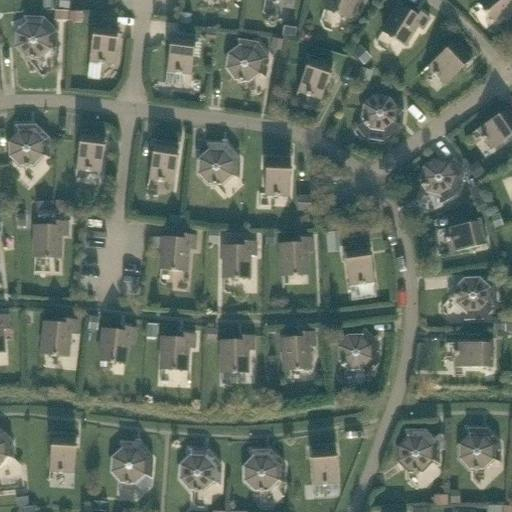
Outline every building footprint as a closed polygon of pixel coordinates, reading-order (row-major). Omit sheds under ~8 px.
[(43,0),(44,8),(54,8),(53,0),(43,0)] [(327,0),(324,10),(331,13),(331,14),(337,16),(337,15),(348,19),(355,0),(327,0)] [(511,0),(475,0),(481,6),(480,7),(486,15),(487,14),(494,23),(511,8),(511,0)] [(417,18),(411,14),(399,6),(382,32),(389,37),(389,38),(394,41),(394,40),(404,46),(416,27),(422,30),(429,19),(420,13),(417,18)] [(57,33),(44,18),(24,17),(24,18),(26,25),(17,34),(16,48),(25,57),(30,58),(30,60),(34,60),(34,58),(38,58),(48,49),(55,52),(56,52),(57,33)] [(114,65),(118,28),(92,25),(91,35),(93,36),(89,62),(98,63),(98,65),(101,65),(102,65),(102,64),(114,65)] [(191,75),(195,38),(169,35),(168,45),(170,46),(167,72),(176,73),(175,74),(179,75),(179,74),(191,75)] [(269,60),(258,43),(238,40),(238,41),(240,48),(229,56),(227,69),(235,80),(239,81),(239,83),(243,84),(243,81),(247,82),(258,74),(264,78),(264,79),(265,79),(269,60)] [(445,85),(471,59),(453,40),(445,47),(447,49),(427,68),(434,74),(433,75),(435,78),(436,77),(445,85)] [(321,100),(333,64),(308,56),(304,66),(306,67),(297,92),(306,95),(306,96),(309,97),(310,96),(321,100)] [(396,110),(388,100),(375,98),(364,106),(362,119),(365,122),(363,124),(366,127),(368,126),(370,129),(383,131),(385,138),(386,140),(401,128),(404,111),(396,110)] [(491,151),(511,135),(511,115),(506,108),(498,114),(499,115),(477,130),(482,138),(481,139),(483,142),(484,141),(491,151)] [(50,159),(50,139),(35,126),(15,126),(15,127),(16,127),(19,134),(10,144),(10,157),(20,166),(25,166),(25,169),(29,168),(29,166),(33,166),(42,156),(49,159),(50,159)] [(101,172),(105,135),(78,132),(77,143),(79,143),(76,169),(85,171),(85,172),(89,172),(89,171),(101,172)] [(173,183),(178,146),(152,142),(151,153),(153,153),(149,179),(158,181),(158,182),(161,183),(161,181),(173,183)] [(240,160),(226,145),(207,144),(207,145),(209,152),(200,161),(199,175),(208,184),(213,185),(213,187),(217,187),(217,185),(221,185),(231,176),(237,179),(237,180),(239,180),(240,160)] [(288,197),(290,160),(264,158),(263,169),(265,169),(264,195),(273,196),(273,197),(277,197),(277,196),(288,197)] [(458,195),(463,176),(454,159),(453,159),(453,160),(448,165),(435,162),(424,168),(420,181),(422,185),(420,186),(422,190),(424,189),(427,192),(439,196),(440,203),(440,204),(440,205),(458,195)] [(56,204),(55,212),(67,213),(68,205),(56,204)] [(169,216),(168,224),(180,226),(181,218),(169,216)] [(450,254),(486,245),(480,219),(469,222),(470,224),(444,230),(446,239),(445,239),(446,243),(447,242),(450,254)] [(67,236),(68,222),(56,222),(56,228),(35,227),(34,258),(42,258),(42,260),(48,260),(48,258),(60,259),(60,236),(67,236)] [(195,250),(196,237),(185,236),(184,241),(163,239),(160,270),(168,270),(168,272),(174,272),(174,271),(186,272),(188,249),(195,250)] [(306,252),(313,252),(313,239),(301,239),(301,245),(280,246),(281,277),(290,276),(290,278),(296,277),(296,276),(307,275),(306,252)] [(256,256),(256,243),(245,242),(245,248),(223,248),(223,279),(231,279),(231,280),(237,280),(237,279),(249,279),(249,256),(256,256)] [(362,284),(373,282),(368,246),(341,250),(343,260),(345,260),(349,286),(358,285),(359,286),(362,286),(362,284)] [(488,302),(487,289),(478,280),(464,281),(455,291),(456,296),(453,296),(453,300),(454,300),(456,300),(456,304),(466,313),(464,320),(463,320),(463,321),(483,320),(494,308),(488,302)] [(2,330),(9,329),(8,316),(0,316),(0,352),(3,353),(2,330)] [(502,319),(494,319),(495,331),(503,330),(502,319)] [(76,335),(78,321),(67,320),(66,326),(45,323),(42,354),(50,355),(50,356),(56,357),(56,356),(67,357),(70,334),(76,335)] [(135,343),(136,329),(125,328),(124,333),(103,330),(99,361),(107,362),(107,363),(113,364),(113,363),(125,364),(128,342),(135,343)] [(379,363),(378,343),(364,329),(363,330),(364,331),(361,337),(347,338),(338,348),(339,361),(342,364),(341,366),(344,369),(345,367),(348,370),(362,369),(365,376),(364,376),(365,377),(379,363)] [(308,347),(315,346),(314,333),(303,333),(303,339),(282,340),(283,371),(292,370),(292,372),(298,371),(298,370),(310,369),(308,347)] [(195,349),(195,335),(184,335),(184,340),(162,339),(160,370),(169,370),(169,372),(175,372),(175,370),(186,371),(188,348),(195,349)] [(254,350),(254,337),(243,337),(243,342),(221,342),(221,373),(229,373),(229,375),(235,375),(235,373),(247,373),(247,350),(254,350)] [(492,369),(493,342),(482,342),(482,344),(455,344),(455,353),(454,353),(454,356),(455,356),(455,368),(492,369)] [(500,443),(486,429),(466,429),(466,430),(467,430),(469,437),(460,447),(460,460),(470,469),(474,469),(475,472),(479,472),(479,469),(483,469),(492,460),(499,462),(499,463),(500,463),(500,443)] [(13,460),(12,440),(0,430),(0,463),(5,457),(12,459),(12,460),(13,460)] [(438,445),(424,431),(405,431),(405,432),(408,439),(398,448),(399,462),(408,471),(413,471),(413,473),(417,473),(417,471),(421,471),(430,461),(437,464),(437,465),(438,465),(438,445)] [(73,474),(76,437),(49,435),(49,445),(51,445),(49,472),(58,473),(58,474),(62,474),(62,473),(73,474)] [(153,459),(140,444),(120,443),(120,444),(121,444),(123,451),(113,460),(112,473),(121,483),(125,483),(125,486),(129,486),(129,484),(134,484),(144,475),(150,478),(150,479),(152,479),(153,459)] [(326,484),(338,483),(335,446),(308,449),(309,459),(311,459),(314,485),(323,485),(323,486),(326,486),(326,484)] [(221,466),(208,451),(188,450),(188,451),(189,451),(191,458),(181,467),(180,480),(189,490),(194,490),(194,493),(198,493),(198,491),(202,491),(212,482),(219,485),(219,486),(220,486),(221,466)] [(285,484),(284,464),(270,450),(250,451),(250,452),(251,452),(253,459),(244,469),(245,482),(255,491),(259,491),(259,493),(263,493),(263,491),(268,490),(277,481),(283,483),(283,484),(285,484)] [(447,497),(435,497),(435,505),(447,505),(447,497)]
